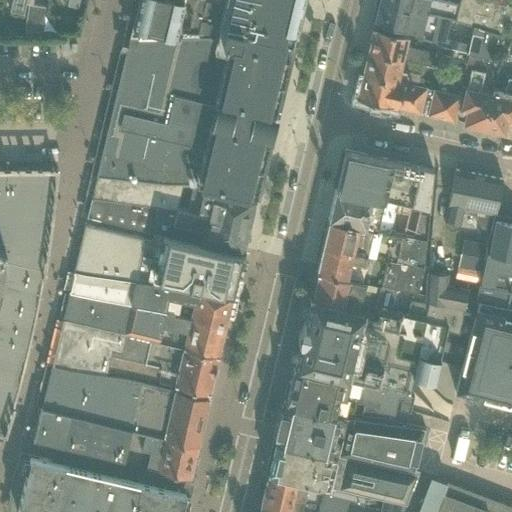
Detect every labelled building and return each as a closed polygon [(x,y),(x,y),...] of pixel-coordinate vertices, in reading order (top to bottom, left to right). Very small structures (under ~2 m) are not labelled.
[(24,14),(26,0),(12,0),(10,11),(24,14)] [(291,42),(300,0),(136,0),(129,34),(221,33),(223,25),(286,40),(289,41),(289,42),(291,42)] [(458,0),(458,3),(443,0),(378,0),(374,23),(406,30),(421,33),(420,39),(435,42),(434,45),(474,55),(487,58),(511,5),(507,4),(488,0),(458,0)] [(40,33),(44,7),(28,4),(25,31),(40,33)] [(258,135),(259,132),(269,134),(270,133),(271,130),(273,125),(273,123),(273,120),(274,118),(273,115),(264,112),(265,109),(274,111),(288,54),(287,54),(283,53),(284,47),(286,40),(223,25),(221,33),(129,34),(115,91),(106,129),(95,174),(113,176),(113,178),(166,184),(197,183),(210,186),(211,187),(211,185),(254,195),(268,138),(258,135)] [(407,34),(392,31),(372,26),(367,49),(402,58),(430,65),(433,51),(405,45),(407,34)] [(399,68),(401,58),(402,58),(367,49),(362,73),(403,82),(425,87),(425,86),(421,85),(423,78),(419,77),(420,73),(399,68)] [(467,54),(465,63),(467,63),(472,64),(474,55),(467,54)] [(483,127),(491,94),(479,91),(484,71),(470,68),(460,111),(466,113),(464,122),(483,127)] [(398,107),(403,82),(362,73),(356,97),(398,107)] [(503,97),(491,94),(483,127),(503,132),(505,122),(511,124),(511,120),(511,78),(508,77),(503,97)] [(453,120),(459,95),(425,87),(403,82),(398,107),(453,120)] [(430,209),(432,169),(345,148),(335,186),(401,202),(424,208),(430,209)] [(36,312),(37,304),(43,275),(45,259),(50,229),(53,200),(55,185),(56,167),(0,168),(0,431),(5,433),(12,408),(19,384),(28,348),(36,312)] [(494,214),(502,178),(454,169),(447,204),(444,220),(445,223),(446,227),(449,228),(453,229),(457,227),(459,223),(463,207),(479,211),(478,215),(478,218),(478,222),(479,225),(481,227),(484,229),(487,231),(490,231),(493,214),(494,214)] [(242,249),(253,199),(210,190),(211,187),(210,186),(197,183),(166,184),(113,178),(113,176),(95,174),(86,216),(220,248),(221,244),(242,249)] [(392,233),(393,233),(401,202),(335,186),(328,218),(392,233)] [(420,213),(414,236),(430,240),(432,216),(420,213)] [(375,256),(386,259),(392,233),(328,218),(322,243),(366,254),(367,253),(376,255),(375,256)] [(486,249),(475,301),(478,301),(506,307),(511,277),(511,223),(495,220),(491,239),(489,250),(486,249)] [(84,223),(73,270),(84,273),(153,282),(165,284),(166,280),(196,286),(231,294),(233,284),(237,285),(240,274),(236,273),(238,265),(242,266),(244,254),(220,248),(153,232),(151,239),(84,223)] [(458,266),(479,268),(482,240),(462,238),(458,266)] [(423,267),(413,265),(386,259),(375,256),(376,255),(367,253),(366,254),(322,243),(316,269),(382,285),(390,287),(395,288),(417,293),(423,267)] [(382,285),(316,269),(309,296),(374,312),(376,304),(390,308),(395,288),(390,287),(382,285)] [(68,292),(62,317),(169,343),(217,354),(224,325),(231,294),(196,286),(166,280),(165,284),(153,282),(84,273),(73,270),(68,292)] [(463,309),(468,288),(447,284),(448,273),(428,271),(423,300),(429,302),(429,301),(463,309)] [(458,333),(463,309),(429,301),(429,302),(428,304),(425,316),(407,312),(390,308),(376,304),(374,312),(309,296),(309,298),(310,298),(304,319),(303,321),(304,321),(301,325),(300,329),(299,333),(298,337),(299,342),(298,342),(298,343),(298,344),(293,364),(292,364),(292,366),(293,366),(357,381),(409,394),(410,390),(405,389),(415,378),(434,382),(447,330),(458,333)] [(410,300),(407,312),(425,316),(428,304),(410,300)] [(511,307),(506,307),(478,301),(455,392),(511,406),(511,307)] [(208,392),(217,354),(169,343),(62,317),(51,364),(68,368),(74,369),(127,377),(128,373),(208,392)] [(196,443),(207,396),(129,377),(127,377),(74,369),(68,368),(51,364),(41,406),(60,411),(114,424),(196,443)] [(413,394),(409,394),(357,381),(293,366),(289,382),(286,384),(285,389),(286,393),(284,402),(333,414),(333,409),(392,418),(397,398),(401,399),(399,409),(409,411),(413,394)] [(424,428),(374,421),(333,414),(284,402),(280,401),(272,434),(277,435),(275,441),(357,460),(417,474),(419,470),(415,468),(424,428)] [(114,424),(60,411),(41,406),(33,439),(188,476),(196,443),(114,424)] [(357,460),(275,441),(274,444),(275,444),(269,469),(268,469),(268,472),(320,484),(364,495),(406,504),(417,474),(357,460)] [(179,511),(185,492),(154,484),(29,455),(16,510),(23,511),(179,511)] [(298,511),(313,511),(320,484),(268,472),(260,503),(298,511)] [(485,511),(486,510),(492,511),(511,511),(511,505),(431,475),(417,511),(485,511)] [(359,511),(364,495),(320,484),(313,511),(359,511)] [(382,500),(379,511),(401,511),(404,506),(382,500)] [(298,511),(260,503),(258,511),(298,511)]
